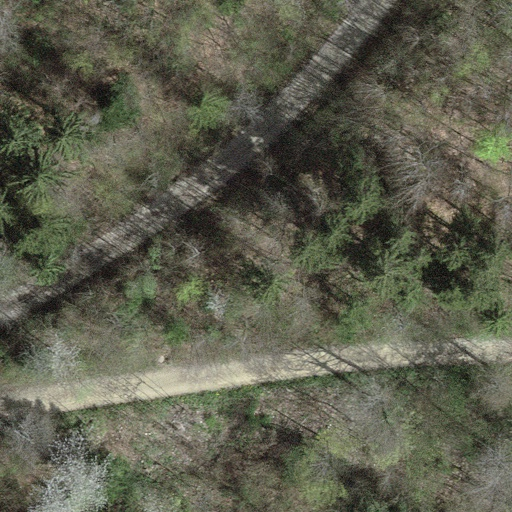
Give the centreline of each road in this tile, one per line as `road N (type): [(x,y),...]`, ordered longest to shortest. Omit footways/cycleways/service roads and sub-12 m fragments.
road 1 (track): [(0,407),(401,348),(511,346)]
road 2 (track): [(382,0),(267,132),(172,211),(66,281),(0,313)]
